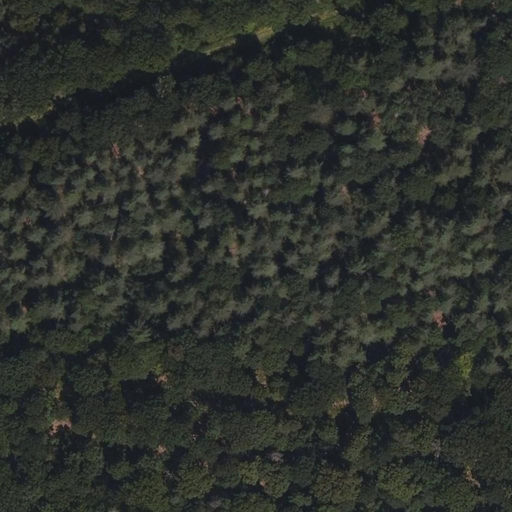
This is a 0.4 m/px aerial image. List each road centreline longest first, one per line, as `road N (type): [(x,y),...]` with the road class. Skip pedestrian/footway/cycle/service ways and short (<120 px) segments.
road 1 (track): [(0,386),(511,429)]
road 2 (track): [(355,0),(0,130)]
